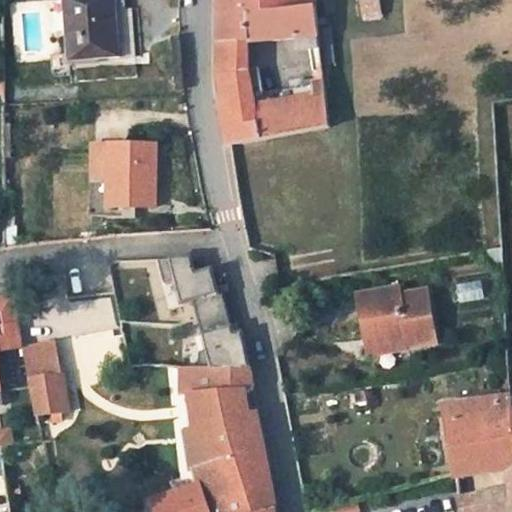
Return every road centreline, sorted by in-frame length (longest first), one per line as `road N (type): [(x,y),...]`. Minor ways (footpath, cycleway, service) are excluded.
road 1 (tertiary): [(296,511),(234,247)]
road 2 (tertiary): [(234,247),(199,109),(202,0)]
road 3 (residential): [(234,247),(160,244),(0,266)]
